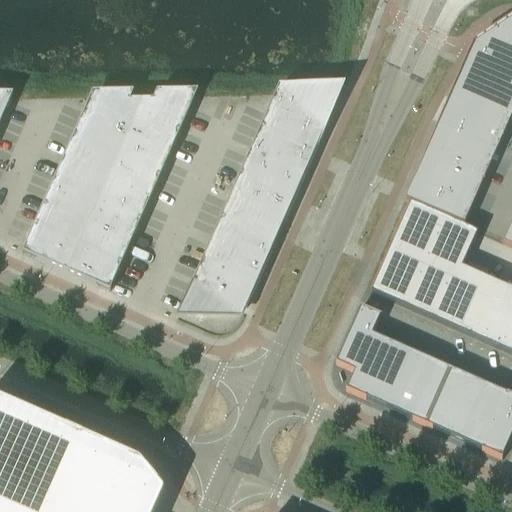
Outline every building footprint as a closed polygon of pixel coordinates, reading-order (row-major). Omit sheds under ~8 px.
[(511,26),(497,37),(511,58),(511,26)] [(511,58),(497,37),(477,50),(456,97),(509,119),(511,111),(511,58)] [(509,119),(456,97),(447,119),(499,142),(509,119)] [(339,98),(274,99),(181,309),(246,308),(339,98)] [(141,101),(66,272),(109,291),(194,100),(141,101)] [(66,272),(141,101),(89,101),(22,253),(66,272)] [(0,104),(0,123),(9,104),(0,104)] [(489,164),(499,142),(447,119),(437,140),(489,164)] [(480,185),(489,164),(437,140),(427,162),(480,185)] [(470,207),(480,185),(427,162),(418,184),(470,207)] [(461,228),(470,207),(418,184),(409,204),(461,228)] [(381,256),(364,292),(511,357),(511,293),(454,268),(469,234),(403,204),(388,239),(404,247),(397,263),(381,256)] [(511,250),(511,223),(502,246),(511,250)] [(502,460),(511,436),(511,396),(373,335),(381,316),(361,307),(336,364),(356,373),(348,392),(502,460)] [(0,511),(155,511),(162,498),(163,497),(163,496),(163,495),(163,494),(162,494),(162,493),(140,466),(139,465),(137,464),(0,403),(0,511)]
